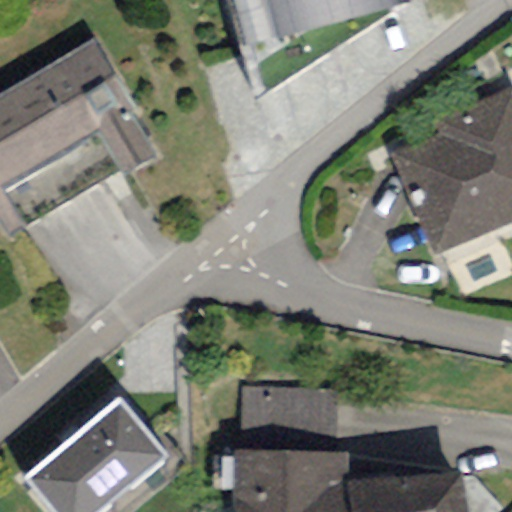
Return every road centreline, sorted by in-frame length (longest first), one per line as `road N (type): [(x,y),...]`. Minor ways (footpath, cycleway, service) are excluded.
road 1 (residential): [(511,5),(462,35),(184,274)]
road 2 (residential): [(511,336),(184,274)]
road 3 (residential): [(184,274),(0,437)]
